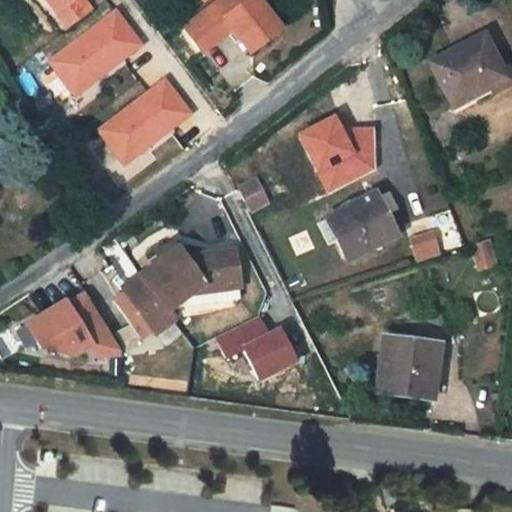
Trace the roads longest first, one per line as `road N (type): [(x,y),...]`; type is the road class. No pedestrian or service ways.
road 1 (tertiary): [(511,466),(4,402)]
road 2 (residential): [(394,10),(0,295)]
road 3 (residential): [(216,511),(2,483)]
